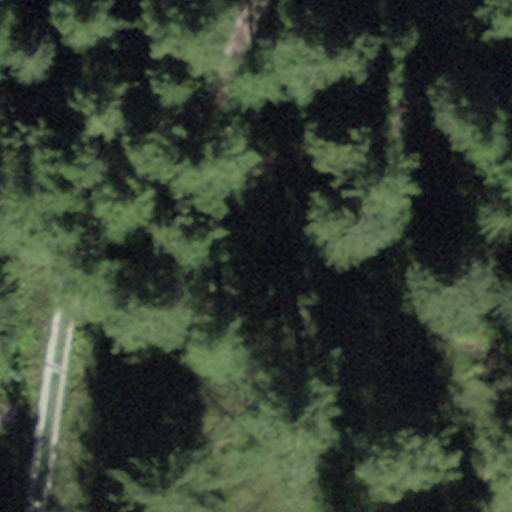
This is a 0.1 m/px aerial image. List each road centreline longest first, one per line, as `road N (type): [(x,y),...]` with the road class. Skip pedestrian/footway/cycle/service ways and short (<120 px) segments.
road 1 (track): [(258,0),(199,111),(130,180),(88,253)]
road 2 (track): [(88,253),(61,316),(34,511)]
